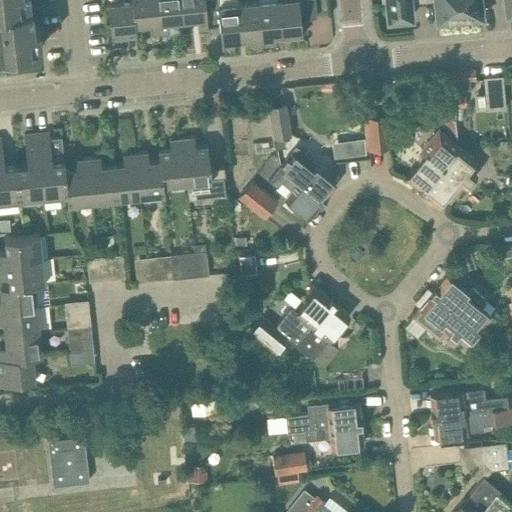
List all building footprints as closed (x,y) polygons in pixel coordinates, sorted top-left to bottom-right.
[(0,0),(0,51),(5,51),(41,47),(39,25),(33,25),(31,4),(30,4),(29,0),(0,0)] [(121,35),(135,33),(131,0),(125,0),(108,2),(112,45),(122,44),(121,35)] [(150,32),(160,31),(156,0),(131,0),(135,33),(136,33),(136,24),(149,23),(150,32)] [(168,21),(183,19),(180,0),(156,0),(160,31),(169,30),(168,21)] [(180,0),(183,19),(197,18),(198,26),(208,25),(207,7),(206,0),(180,0)] [(206,0),(207,7),(208,25),(209,31),(221,30),(222,45),(234,44),(234,39),(243,38),(239,3),(219,5),(218,0),(206,0)] [(278,0),(267,0),(258,1),(262,41),(274,40),(273,35),(282,34),(278,0)] [(278,0),(282,34),(307,32),(305,18),(316,17),(314,0),(278,0)] [(383,0),(384,0),(386,0),(387,0),(389,19),(394,19),(394,22),(407,21),(407,18),(412,17),(410,0),(383,0)] [(435,0),(438,20),(443,19),(443,23),(460,21),(458,0),(435,0)] [(458,0),(460,21),(478,19),(477,16),(482,15),(480,0),(458,0)] [(251,42),(262,41),(258,1),(239,3),(243,38),(251,38),(251,42)] [(453,70),(455,92),(471,90),(470,80),(476,79),(475,68),(453,70)] [(455,92),(453,70),(439,71),(441,91),(439,126),(454,140),(457,143),(457,138),(455,123),(455,92)] [(487,110),(506,108),(503,75),(484,76),(487,110)] [(291,136),(285,103),(269,105),(275,138),(291,136)] [(390,146),(387,113),(366,115),(369,148),(390,146)] [(406,177),(422,190),(459,145),(457,143),(454,140),(439,126),(421,148),(426,152),(406,177)] [(69,202),(66,169),(65,159),(62,136),(50,137),(49,131),(37,132),(44,196),(67,194),(67,203),(69,202)] [(28,163),(16,165),(20,199),(44,196),(37,132),(24,134),(28,163)] [(2,136),(0,136),(0,200),(20,199),(16,165),(5,166),(2,136)] [(227,192),(225,176),(211,177),(210,167),(208,144),(196,145),(195,136),(182,137),(187,180),(189,196),(213,193),(227,192)] [(159,149),(160,158),(161,158),(163,183),(187,180),(182,137),(169,139),(170,148),(159,149)] [(342,141),(344,158),(368,155),(366,138),(342,141)] [(459,145),(423,190),(439,203),(445,195),(450,199),(463,183),(466,185),(476,172),(469,166),(475,158),(459,145)] [(280,166),(322,200),(336,183),(312,165),(315,161),(296,146),(280,166)] [(161,158),(160,158),(149,160),(148,151),(135,152),(140,195),(164,192),(163,183),(161,158)] [(124,162),(113,164),(116,197),(140,195),(135,152),(123,153),(124,162)] [(116,197),(113,164),(101,165),(100,156),(88,157),(92,200),(116,197)] [(76,167),(66,169),(69,202),(92,200),(88,157),(75,158),(76,167)] [(224,166),(210,167),(211,177),(225,176),(224,166)] [(322,200),(280,166),(269,180),(277,186),(276,188),(286,196),(285,196),(310,216),(322,200)] [(277,201),(251,180),(239,196),(265,216),(277,201)] [(9,219),(0,220),(1,231),(11,230),(9,219)] [(0,248),(0,261),(42,257),(39,233),(5,236),(7,248),(0,248)] [(246,244),(245,236),(235,237),(236,246),(246,244)] [(182,253),(183,265),(196,263),(195,251),(182,253)] [(255,253),(240,254),(241,272),(256,271),(255,253)] [(98,256),(100,268),(113,267),(111,255),(98,256)] [(146,257),(148,268),(160,267),(159,255),(146,257)] [(44,281),(42,257),(0,261),(0,274),(9,273),(10,284),(10,285),(35,282),(44,281)] [(196,263),(183,265),(185,276),(197,275),(196,263)] [(113,267),(100,268),(101,280),(114,278),(113,267)] [(162,279),(160,267),(148,268),(149,280),(162,279)] [(447,274),(434,290),(480,328),(498,322),(500,320),(482,306),(486,302),(485,295),(473,286),(469,292),(447,274)] [(0,297),(0,309),(37,306),(35,282),(10,285),(10,284),(0,285),(2,297),(0,297)] [(305,335),(333,300),(317,287),(298,311),(291,306),(287,311),(283,311),(283,316),(277,324),(263,313),(248,332),(274,353),(287,337),(296,344),(303,334),(305,335)] [(480,328),(434,290),(421,306),(434,317),(426,327),(440,338),(447,329),(456,336),(457,335),(467,343),(471,338),(480,328)] [(341,352),(327,341),(349,313),(333,300),(305,335),(303,334),(296,344),(313,358),(327,369),(341,352)] [(77,302),(78,315),(90,313),(89,301),(77,302)] [(66,316),(78,315),(77,302),(65,303),(66,316)] [(40,330),(37,306),(0,309),(0,322),(4,322),(5,334),(40,330)] [(0,345),(0,358),(42,354),(40,330),(5,334),(7,345),(0,345)] [(92,336),(81,338),(82,350),(94,349),(92,336)] [(82,350),(81,338),(69,339),(70,352),(82,350)] [(42,354),(0,358),(0,382),(35,379),(33,355),(42,354)] [(250,384),(264,383),(262,360),(256,361),(255,361),(247,362),(250,384)] [(430,394),(432,413),(509,406),(508,395),(485,397),(484,388),(430,394)] [(224,397),(226,410),(260,407),(258,393),(224,397)] [(306,427),(361,421),(359,402),(328,405),(328,401),(307,403),(308,412),(285,415),(287,429),(306,427)] [(511,406),(509,406),(432,413),(435,435),(466,431),(485,429),(484,424),(511,421),(511,406)] [(361,421),(306,427),(306,439),(331,436),(333,446),(363,442),(361,421)] [(185,439),(196,438),(195,423),(184,424),(185,439)] [(48,438),(54,484),(89,480),(84,434),(48,438)] [(452,511),(480,511),(489,501),(495,491),(498,494),(501,490),(486,478),(493,470),(510,468),(506,440),(488,442),(489,455),(472,477),(485,488),(472,504),(464,498),(461,502),(452,511)] [(107,451),(108,475),(128,473),(127,450),(107,451)] [(305,450),(273,455),(275,473),(276,473),(298,470),(307,468),(305,450)] [(298,470),(276,473),(275,473),(260,476),(261,486),(278,483),(299,480),(298,470)] [(303,511),(309,505),(317,511),(349,511),(348,511),(346,511),(334,511),(324,504),(327,501),(318,494),(315,497),(306,490),(288,511),(303,511)] [(511,511),(511,506),(498,494),(495,491),(489,501),(480,511),(511,511)]
